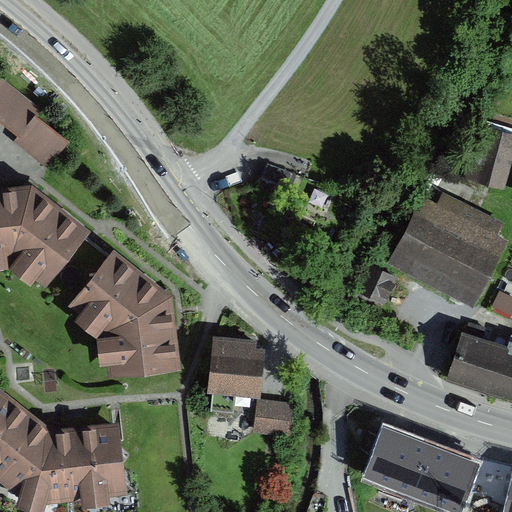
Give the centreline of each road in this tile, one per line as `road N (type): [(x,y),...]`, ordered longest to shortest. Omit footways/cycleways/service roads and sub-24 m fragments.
road 1 (tertiary): [(0,14),(69,71),(229,273),(295,328),(387,384),(511,430)]
road 2 (track): [(334,0),(287,88),(169,202)]
